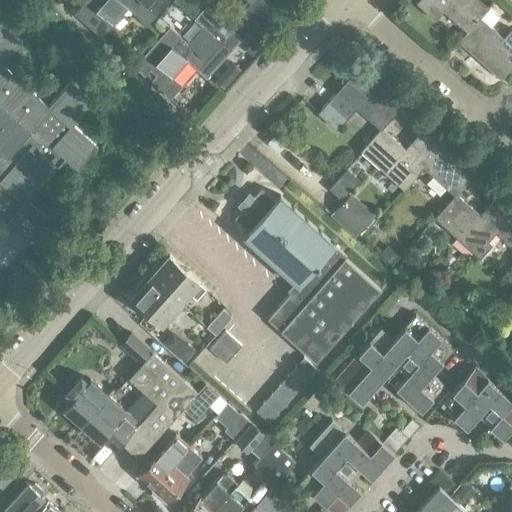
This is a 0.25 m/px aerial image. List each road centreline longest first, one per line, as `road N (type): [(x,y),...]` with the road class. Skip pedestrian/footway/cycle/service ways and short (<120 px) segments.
road 1 (residential): [(0,380),(342,0)]
road 2 (residential): [(496,125),(351,0)]
road 3 (residential): [(366,511),(423,446),(444,440),(458,451),(511,450)]
road 4 (residential): [(108,511),(0,415)]
road 5 (residential): [(511,385),(411,291)]
